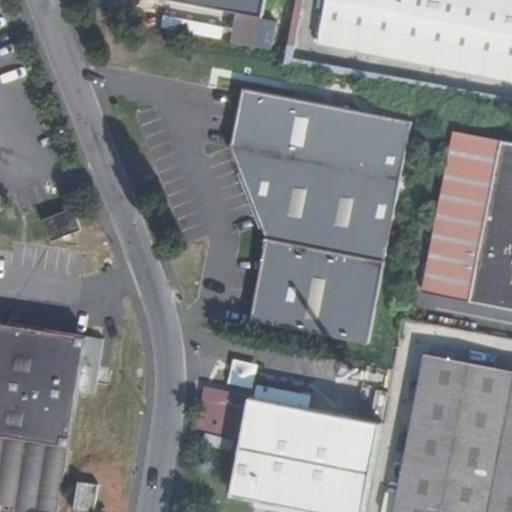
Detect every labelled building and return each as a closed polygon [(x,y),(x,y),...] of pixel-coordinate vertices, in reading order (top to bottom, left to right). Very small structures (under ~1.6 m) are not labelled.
[(264,0),(180,0),(261,16),(264,0)] [(511,77),(511,0),(323,0),(316,39),(511,77)] [(243,89),(231,148),(399,182),(412,121),(367,113),(352,110),(243,89)] [(352,110),(367,113),(369,103),(354,101),(352,110)] [(502,138),(489,136),(480,134),(471,156),(447,270),(455,293),(472,296),(477,272),(489,205),(502,138)] [(511,140),(502,138),(489,205),(477,272),(472,296),(471,300),(511,307),(511,140)] [(383,265),(399,182),(231,148),(267,239),(383,265)] [(74,208),(64,212),(43,220),(52,242),(61,239),(82,231),(74,208)] [(369,345),(383,265),(267,239),(251,322),(369,345)] [(66,447),(69,447),(79,392),(95,395),(100,369),(83,366),(88,337),(83,336),(51,331),(0,322),(0,436),(20,439),(66,447)] [(492,511),(511,511),(511,369),(426,353),(396,511),(490,511),(492,511)] [(268,383),(300,384),(301,370),(268,369),(268,383)] [(205,386),(203,430),(242,432),(245,389),(205,386)] [(321,511),(365,511),(384,422),(253,397),(234,495),(321,511)] [(0,509),(10,511),(12,511),(57,511),(69,447),(66,447),(20,439),(0,436),(0,509)] [(79,511),(96,511),(101,485),(81,481),(75,511),(79,511)]
